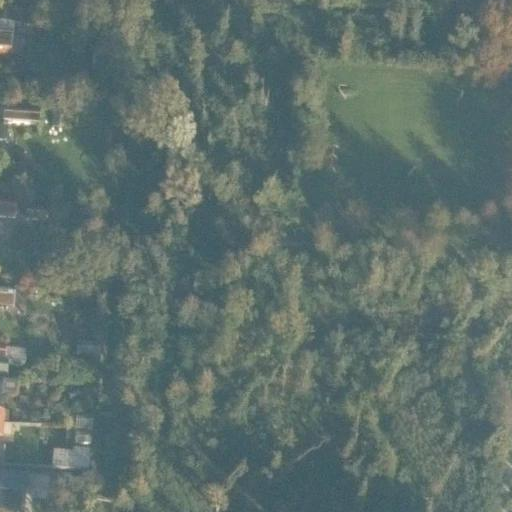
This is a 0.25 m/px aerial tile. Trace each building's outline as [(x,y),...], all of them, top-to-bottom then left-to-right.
[(34,13),(5,10),(3,25),(32,28),(34,13)] [(0,57),(11,58),(14,35),(0,33),(0,57)] [(89,83),(99,84),(100,73),(90,72),(89,83)] [(4,120),(0,119),(0,142),(7,143),(9,124),(28,126),(39,127),(40,112),(29,111),(5,109),(4,120)] [(0,218),(15,219),(17,201),(0,199),(0,218)] [(45,223),(46,210),(28,208),(27,222),(45,223)] [(6,347),(0,346),(0,361),(4,362),(4,368),(23,369),(25,352),(6,351),(6,347)] [(6,426),(0,425),(0,439),(10,440),(11,426),(6,426)] [(72,455),(71,472),(88,473),(89,456),(72,455)] [(0,511),(24,511),(26,495),(25,495),(26,483),(27,483),(27,478),(0,475),(0,511)]
